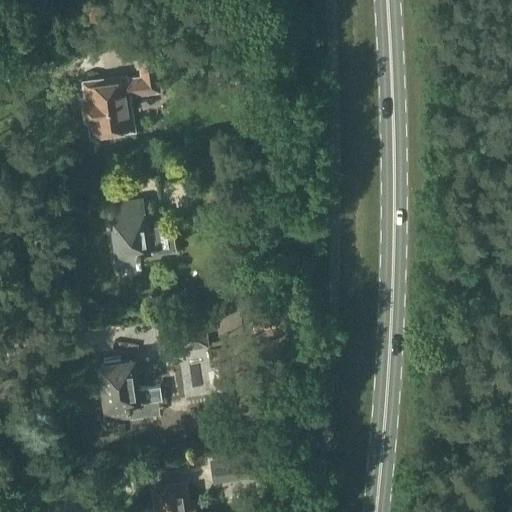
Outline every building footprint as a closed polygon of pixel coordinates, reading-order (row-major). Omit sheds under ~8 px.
[(140,67),(141,76),(127,78),(127,75),(88,81),(90,97),(84,98),(86,117),(93,116),(95,132),(131,127),(129,109),(127,110),(125,94),(159,89),(155,64),(165,63),(162,44),(135,47),(137,67),(140,67)] [(204,204),(231,201),(226,163),(212,165),(199,166),(204,204)] [(146,230),(141,199),(111,203),(120,262),(140,260),(138,252),(141,252),(140,249),(175,244),(172,218),(154,221),(155,228),(146,230)] [(255,332),(260,331),(284,328),(281,306),(257,310),(251,310),(255,332)] [(159,351),(207,344),(203,318),(155,325),(159,351)] [(121,361),(120,356),(104,358),(105,363),(101,364),(108,416),(128,413),(127,405),(130,405),(130,402),(162,398),(160,383),(135,387),(131,359),(121,361)] [(260,477),(263,477),(260,453),(258,453),(229,457),(201,460),(204,484),(234,480),(260,477)] [(187,511),(183,484),(156,488),(159,511),(192,511),(192,510),(187,511)]
